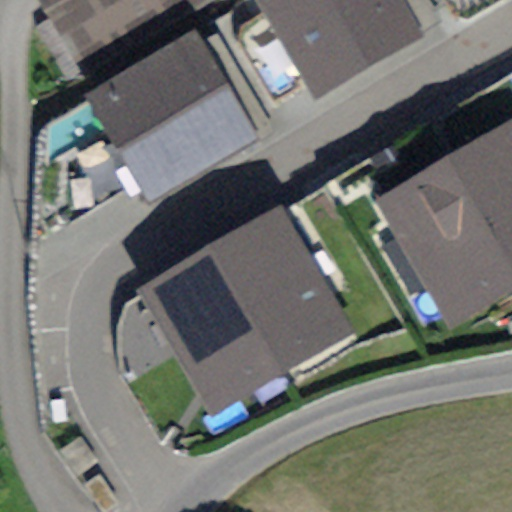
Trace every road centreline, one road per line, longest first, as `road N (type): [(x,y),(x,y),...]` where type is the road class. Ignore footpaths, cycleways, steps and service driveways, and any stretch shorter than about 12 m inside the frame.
road 1 (unknown): [(10,249),(176,241),(511,32)]
road 2 (unclassified): [(67,511),(36,468),(15,380),(10,249),(15,52),(24,0)]
road 3 (unclassified): [(178,511),(221,471),(312,420),(511,371)]
